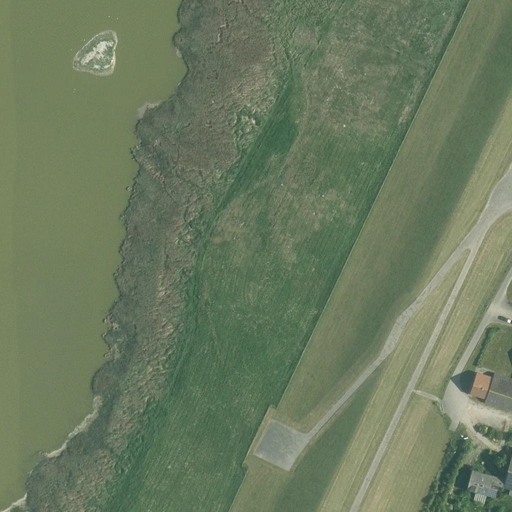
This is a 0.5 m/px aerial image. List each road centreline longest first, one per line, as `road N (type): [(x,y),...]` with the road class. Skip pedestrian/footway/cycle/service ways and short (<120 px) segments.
road 1 (track): [(489,221),(332,414),(291,447),(276,437)]
road 2 (residential): [(442,404),(451,406),(462,364),(511,276)]
road 3 (track): [(410,389),(353,511)]
